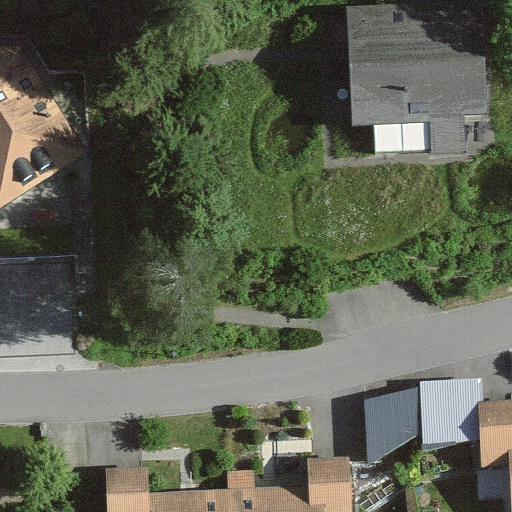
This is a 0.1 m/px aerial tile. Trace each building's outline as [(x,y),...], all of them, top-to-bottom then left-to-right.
[(470,127),(468,25),(408,26),(408,15),(339,17),(342,135),(420,134),(421,160),(453,159),(452,128),(470,127)] [(0,210),(79,162),(11,53),(0,53),(0,210)] [(372,450),(426,442),(418,386),(364,394),(372,450)] [(511,511),(511,434),(506,435),(505,408),(464,411),(467,477),(499,475),(501,511),(511,511)] [(134,504),(133,478),(92,480),(93,511),(343,511),(341,468),(294,471),(295,496),(134,504)]
